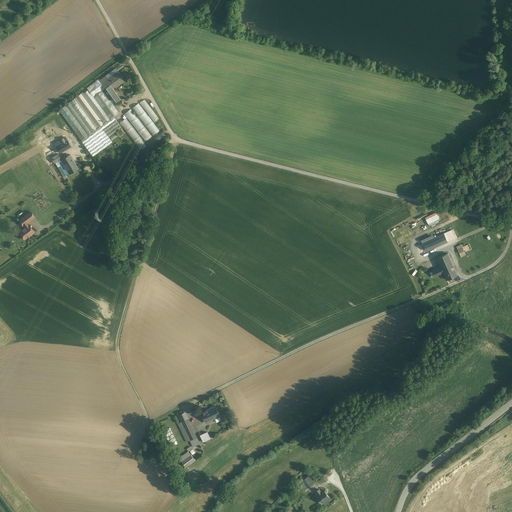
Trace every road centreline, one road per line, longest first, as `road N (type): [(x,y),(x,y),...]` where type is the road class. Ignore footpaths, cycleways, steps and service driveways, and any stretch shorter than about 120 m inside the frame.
road 1 (unclassified): [(96,0),(176,138),(511,224)]
road 2 (unclassified): [(511,402),(410,486),(398,511)]
